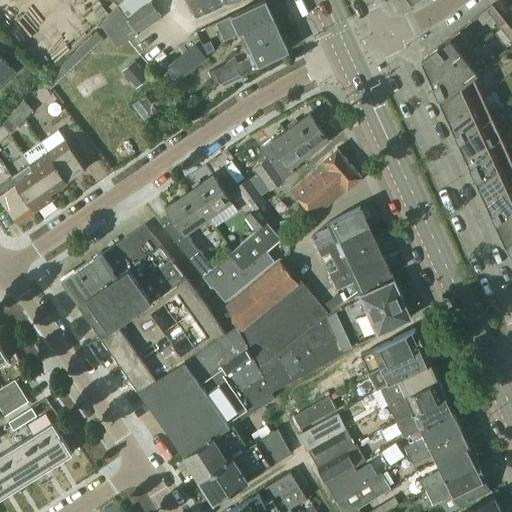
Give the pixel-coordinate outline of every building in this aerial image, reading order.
[(126,0),(121,5),(128,16),(150,1),(151,0),(126,0)] [(190,0),(197,15),(229,0),(190,0)] [(238,32),(273,16),(265,0),(261,0),(230,15),(238,32)] [(150,1),(128,16),(121,5),(102,23),(117,46),(162,17),(150,1)] [(486,9),(500,27),(506,22),(493,4),(486,9)] [(238,32),(246,48),(280,32),(273,16),(238,32)] [(511,28),(506,22),(500,27),(511,41),(511,28)] [(422,60),(432,80),(474,47),(460,29),(422,60)] [(43,81),(51,89),(104,39),(96,31),(43,81)] [(288,50),(280,32),(246,48),(250,57),(237,62),(234,56),(224,64),(210,71),(215,83),(288,50)] [(207,54),(215,51),(211,40),(203,44),(207,54)] [(182,77),(209,58),(198,43),(171,62),(182,77)] [(474,75),(475,75),(488,65),(474,47),(432,80),(441,100),(474,75)] [(0,53),(0,86),(16,71),(0,53)] [(129,80),(137,88),(150,76),(135,60),(125,69),(132,77),(129,80)] [(483,95),(475,75),(474,75),(441,100),(450,121),(483,95)] [(460,141),(493,115),(483,95),(450,121),(460,141)] [(13,106),(18,110),(25,118),(33,110),(22,98),(13,106)] [(16,126),(25,118),(18,110),(9,119),(16,126)] [(511,127),(499,111),(493,115),(460,141),(469,161),(502,136),(511,128),(511,127)] [(292,165),(329,138),(310,112),(261,148),(268,158),(283,179),(296,170),(292,165)] [(0,141),(10,133),(2,125),(0,127),(0,141)] [(42,141),(49,150),(0,184),(0,197),(18,224),(55,198),(51,192),(86,168),(59,129),(42,141)] [(469,161),(478,182),(511,156),(502,136),(469,161)] [(324,161),(292,189),(315,215),(347,187),(348,187),(361,175),(337,148),(324,160),(324,161)] [(487,202),(511,182),(511,157),(511,156),(478,182),(487,202)] [(257,173),(250,178),(262,195),(269,189),(270,190),(284,180),(283,179),(268,158),(254,168),(257,173)] [(213,174),(191,189),(209,214),(231,199),(213,174)] [(253,210),(266,201),(262,195),(250,178),(249,177),(236,187),(253,210)] [(511,210),(511,182),(487,202),(496,222),(511,210)] [(185,231),(209,214),(191,189),(167,206),(185,231)] [(313,239),(317,246),(368,223),(360,205),(327,221),(331,230),(313,239)] [(257,230),(267,221),(256,208),(246,217),(257,230)] [(511,210),(496,222),(506,242),(511,237),(511,210)] [(213,267),(203,276),(212,288),(214,287),(226,301),(275,260),(268,251),(283,238),(267,221),(257,230),(213,267)] [(136,229),(151,251),(162,243),(145,223),(136,229)] [(333,259),(376,239),(368,223),(317,246),(321,255),(329,251),(333,259)] [(140,258),(151,251),(136,229),(125,237),(140,258)] [(114,244),(129,266),(140,258),(125,237),(114,244)] [(384,256),(376,239),(333,259),(336,265),(327,270),(333,280),(384,256)] [(213,267),(192,241),(182,249),(203,276),(213,267)] [(80,300),(103,333),(187,274),(162,243),(151,251),(140,258),(129,266),(80,300)] [(78,301),(80,300),(129,266),(114,244),(103,252),(102,251),(64,277),(79,298),(77,299),(78,301)] [(354,280),(358,289),(391,273),(384,256),(333,280),(337,289),(354,280)] [(279,260),(227,305),(238,326),(244,337),(248,345),(258,365),(325,313),(313,300),(302,309),(292,297),(302,288),(279,260)] [(411,316),(391,273),(358,289),(348,294),(343,298),(329,310),(325,313),(258,365),(270,388),(320,364),(369,337),(411,316)] [(187,274),(103,333),(121,360),(140,387),(185,359),(227,333),(207,301),(187,274)] [(323,303),(329,310),(343,298),(339,291),(336,293),(323,303)] [(185,359),(140,387),(185,453),(233,423),(275,396),(270,388),(258,365),(248,345),(244,337),(238,326),(227,333),(185,359)] [(416,328),(383,343),(387,353),(391,361),(424,346),(416,328)] [(391,361),(367,371),(377,388),(380,386),(431,363),(424,346),(391,361)] [(377,388),(372,391),(382,407),(388,403),(405,395),(439,380),(431,363),(380,386),(377,388)] [(15,379),(3,387),(17,409),(28,401),(15,379)] [(405,395),(388,403),(396,419),(400,417),(445,395),(439,380),(405,395)] [(3,387),(0,388),(0,406),(6,416),(17,409),(3,387)] [(294,415),(301,428),(335,408),(328,395),(294,415)] [(445,395),(400,417),(396,419),(403,436),(453,411),(445,395)] [(32,407),(20,414),(26,422),(37,415),(32,407)] [(346,427),(337,411),(298,434),(307,450),(346,427)] [(425,435),(404,445),(408,454),(418,450),(462,428),(453,411),(421,427),(425,435)] [(20,414),(9,421),(14,430),(26,422),(20,414)] [(53,422),(34,434),(52,465),(72,452),(63,437),(61,434),(53,422)] [(185,453),(200,477),(249,447),(233,423),(185,453)] [(346,449),(356,443),(346,427),(307,450),(317,466),(346,449)] [(462,428),(418,450),(408,454),(412,463),(434,453),(437,460),(470,444),(462,428)] [(258,441),(249,447),(200,477),(215,501),(292,453),(279,429),(258,442),(258,441)] [(34,434),(14,446),(33,477),(52,465),(34,434)] [(346,449),(317,466),(327,483),(355,467),(356,466),(366,460),(356,443),(346,449)] [(445,477),(478,460),(470,444),(437,460),(441,469),(420,478),(425,488),(446,478),(445,477)] [(14,446),(0,455),(0,466),(14,489),(33,477),(14,446)] [(447,511),(491,490),(486,479),(487,478),(478,460),(445,477),(446,478),(425,488),(433,504),(441,500),(447,511)] [(327,483),(336,500),(377,474),(370,463),(357,471),(355,467),(327,483)] [(0,466),(0,497),(14,489),(0,466)] [(222,511),(283,511),(307,498),(290,471),(265,486),(272,498),(264,502),(257,491),(222,511)] [(341,511),(352,511),(359,508),(391,489),(381,472),(377,474),(336,500),(335,500),(341,511)] [(502,511),(496,497),(464,511),(502,511)]
